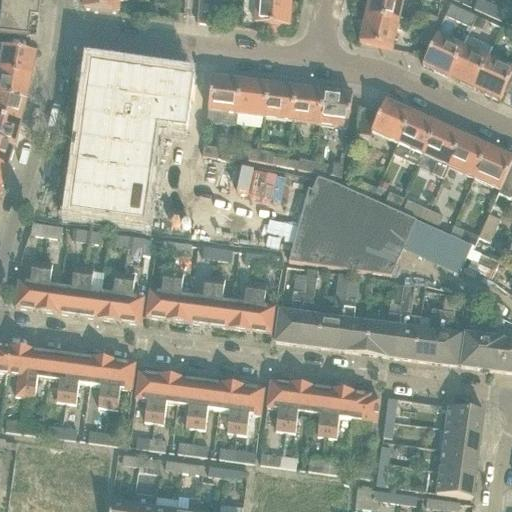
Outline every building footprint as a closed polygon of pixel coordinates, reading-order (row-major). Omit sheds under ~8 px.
[(0,0),(0,39),(28,43),(30,23),(38,23),(39,22),(40,5),(41,1),(41,0),(0,0)] [(127,0),(84,0),(84,11),(118,16),(119,1),(128,2),(127,0)] [(198,0),(197,25),(197,26),(212,27),(213,8),(216,6),(210,0),(198,0)] [(290,1),(270,0),(256,0),(254,27),(288,30),(290,1)] [(369,0),(365,17),(398,24),(403,0),(369,0)] [(478,1),(473,11),(487,17),(492,7),(478,1)] [(450,7),(445,19),(471,30),(472,28),(475,20),(476,19),(450,7)] [(492,7),(487,17),(501,24),(501,23),(506,14),(492,7)] [(427,16),(420,30),(430,35),(437,21),(427,16)] [(398,24),(365,17),(359,45),(392,52),(398,24)] [(472,28),(482,32),(485,24),(475,20),(472,28)] [(430,35),(420,30),(414,44),(424,48),(430,35)] [(422,68),(448,80),(462,49),(436,37),(422,68)] [(448,80),(474,91),(488,61),(493,50),(467,38),(462,49),(448,80)] [(0,73),(31,79),(36,56),(2,49),(0,48),(0,73)] [(488,61),(474,91),(499,103),(508,85),(511,86),(511,66),(498,66),(488,61)] [(90,67),(70,217),(144,228),(157,131),(187,135),(195,82),(142,75),(141,80),(127,78),(128,73),(118,71),(90,67)] [(0,73),(0,98),(26,104),(26,103),(31,79),(0,73)] [(235,129),(236,118),(241,84),(212,81),(206,126),(235,129)] [(236,118),(264,122),(268,88),(241,84),(236,118)] [(264,122),(292,125),(296,91),(268,88),(264,122)] [(292,125),(319,129),(324,95),(296,91),(292,125)] [(324,95),(319,129),(347,132),(352,98),(324,95)] [(0,120),(20,126),(26,104),(0,98),(0,120)] [(397,147),(411,116),(384,104),(380,114),(360,111),(356,137),(370,139),(371,135),(397,147)] [(397,147),(392,157),(418,169),(423,159),(437,128),(411,116),(397,147)] [(0,120),(0,143),(15,147),(20,126),(0,120)] [(443,181),(448,170),(462,139),(437,128),(423,159),(436,165),(431,176),(443,181)] [(448,170),(473,181),(487,150),(462,139),(448,170)] [(0,167),(3,169),(5,169),(7,162),(10,161),(14,148),(15,147),(0,143),(0,167)] [(204,148),(202,160),(217,161),(219,150),(204,148)] [(498,196),(504,183),(511,164),(511,161),(487,150),(473,181),(499,193),(497,196),(498,196)] [(243,161),(258,165),(260,154),(245,151),(243,161)] [(260,154),(258,165),(272,168),(274,157),(260,154)] [(299,162),(297,172),(312,175),(314,165),(299,162)] [(314,165),(312,175),(326,178),(328,168),(314,165)] [(262,174),(244,237),(289,249),(307,186),(262,174)] [(288,264),(390,279),(400,257),(415,223),(333,186),(319,181),(312,193),(308,192),(288,264)] [(356,182),(352,190),(373,200),(377,192),(356,182)] [(511,187),(504,183),(498,196),(510,201),(511,196),(511,187)] [(389,195),(385,205),(399,211),(403,201),(389,195)] [(407,203),(403,213),(425,223),(429,213),(407,203)] [(429,213),(425,223),(438,229),(443,219),(429,213)] [(488,217),(483,229),(495,234),(500,222),(488,217)] [(471,249),(415,223),(400,257),(456,282),(471,249)] [(31,238),(45,240),(47,229),(32,227),(31,238)] [(449,238),(460,242),(464,233),(454,228),(449,238)] [(47,229),(45,240),(60,242),(62,231),(47,229)] [(478,239),(478,240),(490,246),(495,234),(483,229),(478,239)] [(73,232),(71,243),(87,245),(88,234),(73,232)] [(464,233),(460,242),(474,249),(478,239),(464,233)] [(88,234),(87,245),(101,248),(103,236),(88,234)] [(116,238),(115,249),(128,251),(130,240),(116,238)] [(130,240),(128,251),(144,253),(145,242),(130,240)] [(161,245),(160,256),(176,258),(178,247),(161,245)] [(178,247),(176,258),(189,260),(190,248),(178,247)] [(203,250),(202,262),(218,263),(219,252),(203,250)] [(219,252),(218,263),(230,265),(232,253),(219,252)] [(245,256),(244,268),(259,270),(260,257),(245,256)] [(260,257),(259,270),(271,271),(273,259),(260,257)] [(476,265),(495,273),(498,266),(480,257),(476,265)] [(15,311),(35,314),(42,267),(33,265),(30,287),(18,285),(15,311)] [(35,314),(57,317),(60,289),(50,288),(53,268),(42,267),(35,314)] [(60,289),(57,317),(77,319),(83,271),(74,270),(73,278),(72,281),(71,291),(60,289)] [(77,319),(98,322),(102,295),(91,294),(94,273),(83,271),(77,319)] [(149,300),(147,320),(168,323),(174,277),(174,275),(164,273),(161,296),(150,294),(149,300)] [(304,286),(296,348),(318,351),(323,309),(313,307),(317,274),(307,273),(306,279),(305,287),(304,286)] [(98,322),(119,325),(125,277),(115,275),(112,296),(102,295),(98,322)] [(174,277),(168,323),(188,326),(192,300),(181,298),(181,297),(184,276),(174,275),(174,277)] [(125,277),(119,325),(140,328),(144,301),(133,299),(135,278),(125,277)] [(323,309),(318,351),(338,353),(348,283),(348,279),(338,277),(334,310),(323,309)] [(278,325),(275,345),(296,348),(304,286),(305,287),(306,279),(295,278),(294,285),(290,315),(279,314),(278,325)] [(192,300),(188,326),(209,328),(215,283),(215,281),(205,279),(202,300),(202,301),(192,300)] [(215,283),(209,328),(230,331),(233,305),(222,304),(222,303),(225,282),(215,281),(215,283)] [(348,283),(338,353),(358,356),(362,325),(353,324),(354,313),(354,312),(358,285),(348,283)] [(233,305),(230,331),(250,334),(256,288),(257,286),(246,284),(243,306),(243,307),(233,305)] [(256,288),(250,334),(271,337),(274,317),(275,311),(264,310),(264,308),(266,287),(257,286),(256,288)] [(396,288),(393,308),(400,309),(403,289),(396,288)] [(400,309),(394,361),(413,363),(418,332),(419,321),(409,319),(412,304),(412,301),(413,289),(403,289),(400,309)] [(444,298),(442,314),(451,315),(453,299),(444,298)] [(468,300),(466,313),(479,315),(480,308),(468,300)] [(362,325),(358,356),(394,361),(400,309),(393,308),(390,307),(387,328),(375,327),(367,325),(364,325),(362,325)] [(413,363),(435,366),(442,314),(433,312),(431,312),(430,322),(428,333),(418,332),(413,363)] [(442,314),(435,366),(457,369),(461,338),(450,336),(453,315),(451,315),(442,314)] [(430,322),(419,321),(418,332),(428,333),(430,322)] [(461,370),(486,373),(491,340),(465,336),(461,370)] [(491,340),(486,373),(511,376),(511,345),(504,344),(504,341),(491,340)] [(0,377),(6,378),(10,350),(0,348),(0,377)] [(10,350),(6,378),(13,379),(16,379),(17,379),(15,400),(24,401),(31,353),(10,350)] [(37,382),(47,383),(51,356),(31,353),(24,401),(34,403),(37,382)] [(55,405),(66,407),(72,358),(51,356),(47,383),(58,385),(55,405)] [(79,388),(90,389),(93,361),(72,358),(66,407),(76,408),(79,388)] [(97,411),(108,412),(114,364),(93,361),(90,389),(100,390),(97,411)] [(114,364),(108,412),(117,414),(120,393),(131,394),(135,367),(114,364)] [(136,396),(135,403),(140,404),(142,404),(146,405),(143,425),(153,427),(160,378),(139,376),(136,396)] [(166,407),(177,409),(180,381),(160,378),(153,427),(164,428),(166,407)] [(185,431),(195,432),(201,384),(180,381),(177,409),(187,410),(185,431)] [(207,413),(218,414),(222,387),(201,384),(195,432),(204,434),(207,413)] [(274,434),(284,435),(291,387),(270,384),(266,412),(277,413),(274,434)] [(226,436),(236,438),(242,389),(222,387),(218,414),(228,416),(226,436)] [(297,416),(308,417),(312,390),(291,387),(284,435),(295,437),(297,416)] [(242,389),(236,438),(246,439),(249,418),(260,420),(263,392),(242,389)] [(316,440),(326,441),(332,393),(312,390),(308,417),(319,419),(316,440)] [(332,393),(326,441),(336,442),(339,421),(350,423),(353,396),(332,393)] [(353,396),(350,423),(371,426),(370,431),(369,434),(369,437),(374,438),(376,422),(379,403),(370,401),(370,398),(353,396)] [(387,407),(385,424),(394,425),(396,409),(387,407)] [(448,410),(445,432),(481,437),(484,415),(448,410)] [(5,432),(5,434),(20,436),(21,425),(6,423),(5,432)] [(394,425),(385,424),(383,440),(391,442),(394,425)] [(21,425),(20,436),(35,438),(37,427),(21,425)] [(47,430),(46,440),(61,442),(62,431),(47,430)] [(62,431),(61,442),(76,444),(78,433),(62,431)] [(445,432),(442,454),(478,459),(481,437),(445,432)] [(89,435),(88,445),(103,447),(104,439),(104,437),(90,435),(89,435)] [(104,439),(103,447),(118,449),(119,438),(104,437),(104,439)] [(137,441),(135,451),(150,453),(151,442),(137,441)] [(151,442),(150,453),(163,455),(165,455),(166,444),(151,442)] [(15,445),(13,457),(21,458),(22,446),(15,445)] [(22,446),(21,458),(28,459),(30,447),(22,446)] [(179,446),(177,456),(191,458),(192,459),(193,448),(179,446)] [(30,447),(28,459),(36,460),(38,448),(30,447)] [(193,448),(192,459),(205,460),(206,461),(206,460),(208,450),(193,448)] [(46,449),(45,461),(60,463),(61,451),(46,449)] [(381,450),(379,466),(388,468),(390,452),(381,450)] [(61,452),(60,463),(67,464),(69,453),(61,452)] [(220,452),(219,462),(221,463),(232,464),(233,456),(234,454),(222,452),(220,452)] [(84,454),(83,466),(90,467),(92,455),(84,454)] [(233,456),(232,464),(254,467),(255,457),(234,454),(233,456)] [(442,454),(439,475),(475,480),(478,459),(442,454)] [(92,455),(90,467),(98,468),(99,457),(92,455)] [(99,457),(98,468),(105,469),(107,458),(99,457)] [(261,457),(259,469),(280,471),(282,460),(261,457)] [(122,468),(139,470),(140,461),(123,459),(122,468)] [(282,460),(280,471),(295,473),(296,462),(282,460)] [(139,470),(138,475),(159,478),(160,468),(160,467),(161,464),(156,464),(140,461),(139,470)] [(309,464),(308,475),(322,476),(323,466),(309,464)] [(165,474),(181,476),(183,467),(166,465),(165,474)] [(323,466),(322,476),(344,479),(345,468),(323,466)] [(388,468),(379,466),(377,483),(386,484),(388,468)] [(183,467),(181,476),(198,478),(199,469),(183,467)] [(354,481),(370,483),(371,471),(355,469),(354,481)] [(207,479),(224,482),(225,473),(209,471),(207,479)] [(225,473),(224,482),(241,484),(242,475),(225,473)] [(475,480),(439,475),(436,497),(472,502),(475,480)] [(255,476),(253,488),(261,489),(263,477),(255,476)] [(263,477),(261,489),(268,490),(270,478),(263,477)] [(270,478),(268,490),(276,491),(278,479),(270,478)] [(286,481),(285,492),(300,494),(301,483),(286,481)] [(301,483),(300,494),(307,495),(309,484),(301,483)] [(324,486),(323,497),(330,498),(332,487),(324,486)] [(332,487),(330,498),(338,499),(340,488),(332,487)] [(9,488),(6,511),(99,511),(101,501),(9,488)] [(340,488),(338,499),(345,500),(347,489),(340,488)] [(356,501),(372,504),(374,495),(357,492),(356,501)] [(383,505),(399,507),(400,499),(384,496),(383,505)] [(132,511),(154,511),(155,511),(154,511),(156,500),(135,497),(133,509),(132,511)] [(400,499),(399,507),(416,509),(417,501),(400,499)] [(155,511),(154,511),(176,511),(178,503),(156,500),(154,511),(155,511)] [(178,503),(176,511),(198,511),(200,502),(178,500),(178,503)] [(425,511),(433,511),(442,511),(443,504),(427,502),(425,511)]
